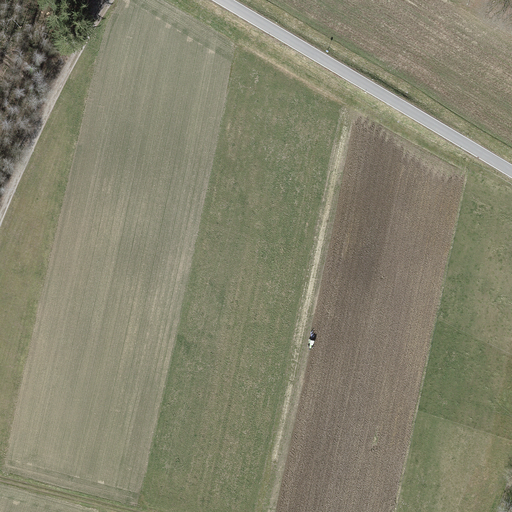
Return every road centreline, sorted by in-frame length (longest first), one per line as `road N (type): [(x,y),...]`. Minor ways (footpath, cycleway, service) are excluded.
road 1 (tertiary): [(226,0),(511,169)]
road 2 (track): [(0,223),(65,76),(110,0)]
road 3 (track): [(0,476),(138,511)]
